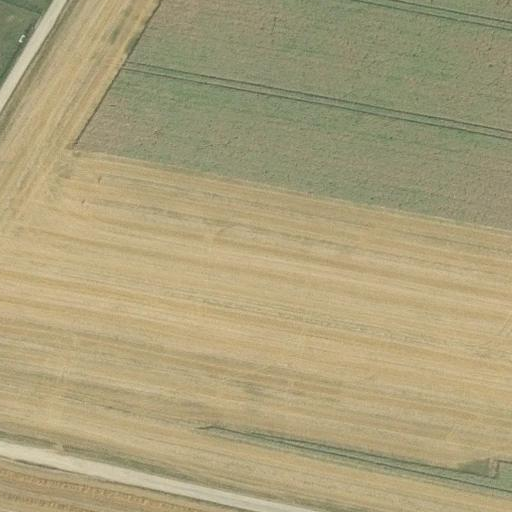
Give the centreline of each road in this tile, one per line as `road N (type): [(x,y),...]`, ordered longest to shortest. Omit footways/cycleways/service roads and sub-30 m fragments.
road 1 (track): [(287,511),(0,448)]
road 2 (track): [(0,105),(62,0)]
